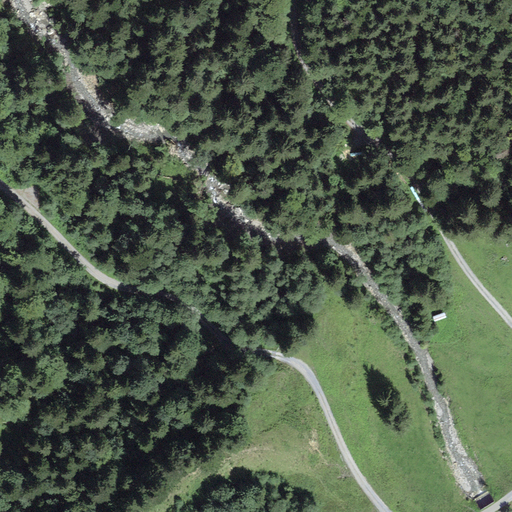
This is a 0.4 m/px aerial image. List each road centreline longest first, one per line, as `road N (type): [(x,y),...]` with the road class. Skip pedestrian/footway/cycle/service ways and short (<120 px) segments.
road 1 (track): [(0,183),(97,272),(185,302),(229,341),(300,364),(386,511)]
road 2 (track): [(511,320),(398,165),(307,68),(293,0)]
